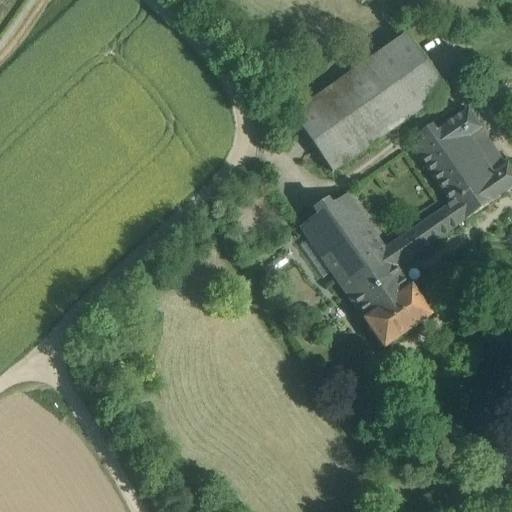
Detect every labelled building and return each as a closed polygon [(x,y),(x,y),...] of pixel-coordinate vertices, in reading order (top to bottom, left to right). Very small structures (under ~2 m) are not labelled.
[(406,37),(292,117),(332,175),(446,94),(406,37)] [(467,113),(413,151),(451,206),(505,168),(467,113)] [(451,206),(385,252),(397,270),(511,189),(511,174),(507,167),(505,168),(451,206)] [(347,197),(300,230),(363,322),(410,290),(397,270),(385,252),(347,197)] [(363,322),(363,323),(383,352),(431,319),(411,289),(410,290),(363,322)]
